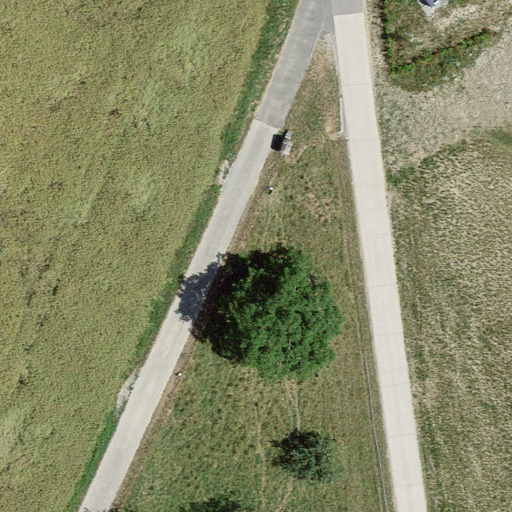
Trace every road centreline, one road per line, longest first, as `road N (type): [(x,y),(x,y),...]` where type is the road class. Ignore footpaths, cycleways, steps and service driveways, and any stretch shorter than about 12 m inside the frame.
road 1 (track): [(95,511),(309,0)]
road 2 (unclassified): [(415,511),(350,0)]
